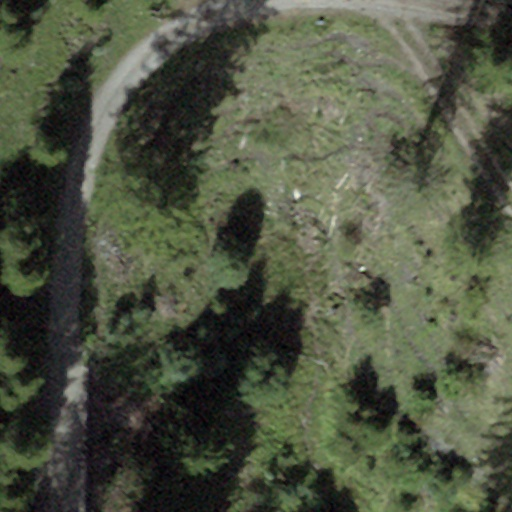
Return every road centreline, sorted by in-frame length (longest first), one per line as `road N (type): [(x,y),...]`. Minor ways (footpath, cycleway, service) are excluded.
road 1 (track): [(66,511),(71,220),(113,88),(187,24),(269,0)]
road 2 (track): [(511,226),(389,0)]
